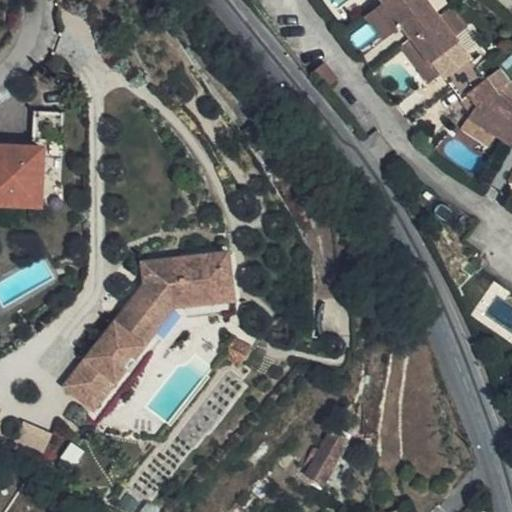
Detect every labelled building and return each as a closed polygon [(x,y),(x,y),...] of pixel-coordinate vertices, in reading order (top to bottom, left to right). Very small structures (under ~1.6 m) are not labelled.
[(428,0),(377,0),(374,3),(392,27),(399,22),(408,33),(426,57),(430,55),(438,68),(448,82),(459,95),(465,91),(472,101),(463,113),(479,122),(499,109),(505,105),(511,114),(511,96),(501,88),(486,79),(455,36),(439,14),(428,0)] [(392,27),(374,3),(366,11),(384,33),(392,27)] [(439,14),(455,36),(469,27),(453,4),(439,14)] [(426,57),(408,33),(399,41),(427,77),(438,68),(430,55),(426,57)] [(335,78),(320,62),(310,70),(326,86),(335,78)] [(511,130),(511,114),(505,105),(499,109),(479,122),(480,122),(491,131),(506,142),(511,130)] [(66,114),(36,113),(34,143),(51,144),(64,145),(66,114)] [(467,130),(479,122),(463,113),(456,122),(467,130)] [(480,122),(479,122),(467,130),(485,140),(491,131),(480,122)] [(44,150),(0,148),(0,204),(1,204),(24,205),(41,207),(44,150)] [(222,256),(221,249),(182,253),(183,260),(222,256)] [(229,256),(143,265),(146,289),(147,301),(137,313),(125,315),(66,387),(93,410),(94,410),(156,334),(154,322),(165,310),(177,308),(199,306),(200,318),(217,317),(215,304),(235,302),(229,256)] [(125,315),(137,313),(147,301),(146,289),(125,315)] [(235,315),(235,302),(215,304),(217,317),(235,315)] [(177,308),(165,310),(154,322),(156,334),(177,308)] [(251,349),(236,339),(223,355),(240,365),(251,349)] [(25,419),(15,439),(45,453),(54,433),(25,419)] [(324,452),(317,449),(304,472),(325,487),(352,443),(335,432),(324,452)] [(130,492),(121,503),(132,511),(140,500),(130,492)]
